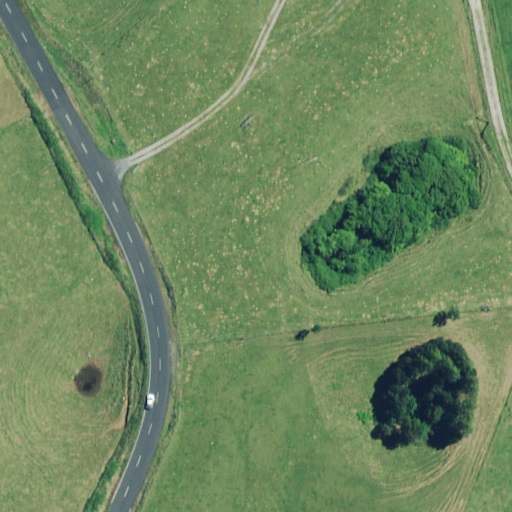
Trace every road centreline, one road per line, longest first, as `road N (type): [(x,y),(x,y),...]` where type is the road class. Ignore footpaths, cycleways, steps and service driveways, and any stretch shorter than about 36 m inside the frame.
road 1 (unclassified): [(118,511),(152,426),(160,338),(144,271),(2,0)]
road 2 (track): [(511,165),(473,0)]
